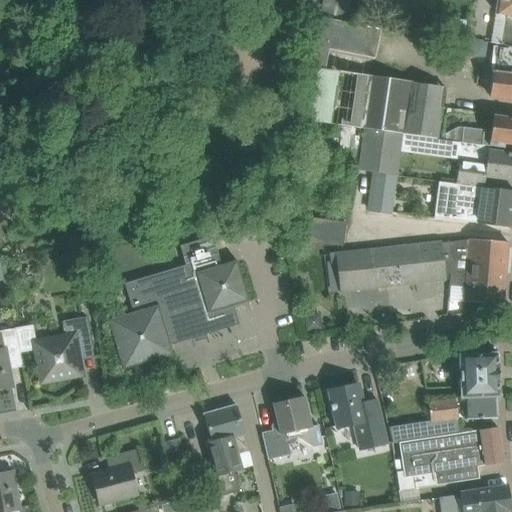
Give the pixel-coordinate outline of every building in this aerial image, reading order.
[(324,0),(321,15),(344,20),(347,0),(324,0)] [(511,0),(499,0),(497,15),(505,16),(501,45),(511,46),(511,0)] [(308,16),(301,46),(301,68),(304,68),(301,120),(351,127),(363,129),(369,129),(402,134),(418,136),(438,139),(445,88),(426,85),(391,79),(383,78),(364,75),(326,71),(329,52),(376,61),(382,32),(327,20),(308,16)] [(492,76),(489,96),(511,98),(511,46),(501,45),(495,44),(495,47),(494,47),(491,72),(492,72),(492,76)] [(442,140),(483,145),(503,148),(503,143),(511,144),(511,118),(493,116),(491,131),(459,128),(442,136),(442,140)] [(402,134),(369,129),(363,171),(372,173),(396,176),(402,134)] [(459,160),(456,184),(484,187),(485,177),(511,180),(511,153),(489,150),(489,147),(436,139),(436,141),(458,144),(457,147),(458,147),(456,160),(459,160)] [(396,176),(372,173),(366,213),(390,216),(396,176)] [(511,190),(484,187),(456,184),(438,182),(436,198),(434,218),(510,228),(511,209),(511,190)] [(304,217),(301,241),(343,246),(346,223),(304,217)] [(117,351),(123,370),(173,355),(170,345),(239,325),(233,306),(248,301),(236,260),(221,265),(212,236),(180,246),(185,266),(124,284),(133,313),(108,320),(117,351)] [(463,303),(502,305),(508,243),(507,243),(507,242),(469,239),(468,240),(441,243),(441,242),(327,255),(332,293),(445,280),(445,273),(449,273),(448,286),(464,287),(463,303)] [(320,313),(305,315),(307,331),(322,329),(320,313)] [(34,343),(42,382),(81,375),(76,351),(92,348),(86,317),(63,321),(66,337),(34,343)] [(0,330),(0,389),(12,388),(8,365),(22,362),(15,328),(0,330)] [(460,375),(463,398),(463,399),(495,397),(499,397),(497,353),(459,355),(460,375)] [(377,400),(363,403),(359,384),(327,391),(336,429),(353,425),(359,450),(387,444),(379,410),(377,400)] [(261,433),(267,460),(291,455),(289,445),(294,444),(298,437),(313,447),(320,445),(320,446),(323,445),(323,444),(322,444),(318,425),(311,427),(304,396),(291,399),(292,403),(277,406),(274,410),(277,422),(276,423),(273,427),(274,430),(261,433)] [(463,399),(463,398),(427,403),(430,423),(464,418),(464,420),(476,419),(496,419),(495,397),(463,399)] [(203,414),(211,442),(228,439),(229,444),(234,443),(238,453),(248,451),(243,435),(244,435),(235,405),(203,414)] [(479,480),(479,479),(477,467),(503,463),(497,428),(480,430),(398,443),(403,472),(396,473),(399,492),(479,480)] [(185,466),(178,438),(163,442),(170,469),(185,466)] [(228,439),(211,442),(207,444),(214,470),(202,473),(210,499),(238,491),(233,471),(240,469),(236,454),(238,453),(234,443),(229,444),(228,439)] [(110,456),(114,470),(92,475),(99,505),(138,495),(132,474),(143,471),(138,449),(110,456)] [(0,511),(9,511),(10,511),(19,511),(11,471),(0,473),(0,511)] [(183,484),(172,486),(175,500),(187,497),(183,484)] [(460,495),(439,498),(440,511),(504,511),(511,511),(507,487),(487,490),(460,494),(460,495)] [(194,511),(195,511),(193,503),(178,507),(179,511),(194,511)]
